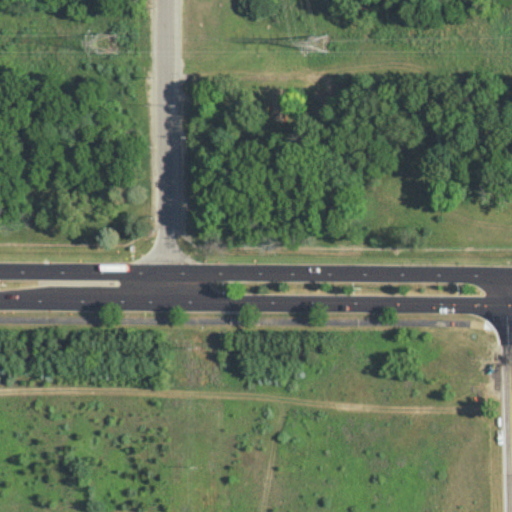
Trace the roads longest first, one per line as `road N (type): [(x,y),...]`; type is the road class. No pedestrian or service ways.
road 1 (tertiary): [(511,280),(0,273)]
road 2 (tertiary): [(0,302),(511,308)]
road 3 (track): [(168,75),(315,78),(407,63),(430,73),(440,92),(427,152),(434,203),(482,223),(511,223)]
road 4 (residential): [(167,0),(169,304)]
